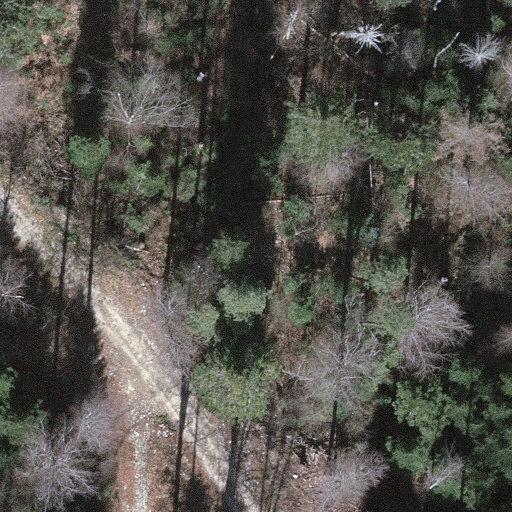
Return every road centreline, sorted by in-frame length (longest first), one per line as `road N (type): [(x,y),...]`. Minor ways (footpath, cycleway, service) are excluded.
road 1 (track): [(0,214),(201,411),(263,511)]
road 2 (track): [(135,511),(124,336)]
